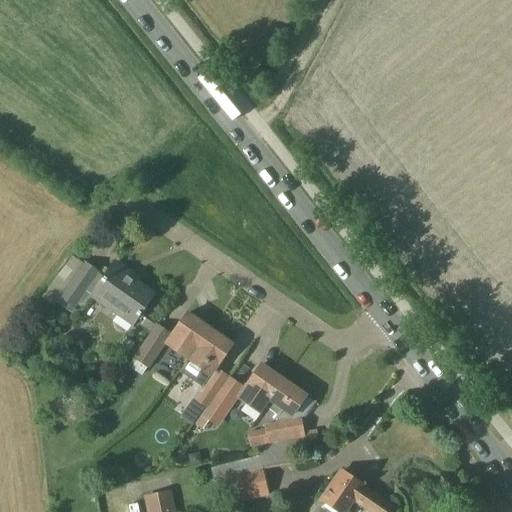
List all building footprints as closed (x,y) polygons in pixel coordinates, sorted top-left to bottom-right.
[(85,262),(66,289),(60,297),(61,298),(57,305),(67,312),(72,306),(73,307),(85,289),(92,293),(91,295),(118,314),(120,311),(134,321),(132,324),(134,325),(139,317),(141,319),(144,315),(142,313),(146,308),(145,307),(153,294),(127,275),(129,272),(114,262),(104,277),(97,272),(98,271),(85,262)] [(171,337),(170,335),(156,326),(134,358),(147,367),(165,342),(188,359),(191,355),(196,348),(209,328),(188,313),(171,337)] [(155,326),(145,319),(142,323),(152,330),(155,326)] [(216,367),(232,344),(209,328),(196,348),(191,355),(188,359),(210,375),(194,399),(204,406),(227,374),(216,367)] [(261,365),(239,398),(261,414),(266,407),(284,380),(261,365)] [(219,416),(227,405),(241,384),(229,376),(207,408),(219,416)] [(266,407),(278,415),(274,420),(278,422),(277,423),(264,425),(265,430),(248,433),(250,446),(304,437),(301,419),(294,420),(293,414),(306,395),(284,380),(266,407)] [(269,493),(259,457),(228,465),(231,477),(235,476),(241,501),(269,493)] [(337,511),(345,511),(353,500),(370,511),(388,511),(392,507),(363,486),(361,484),(362,482),(352,476),(351,477),(342,471),(331,487),(329,486),(310,511),(328,511),(332,508),(337,511)] [(175,511),(172,490),(144,496),(146,511),(175,511)]
